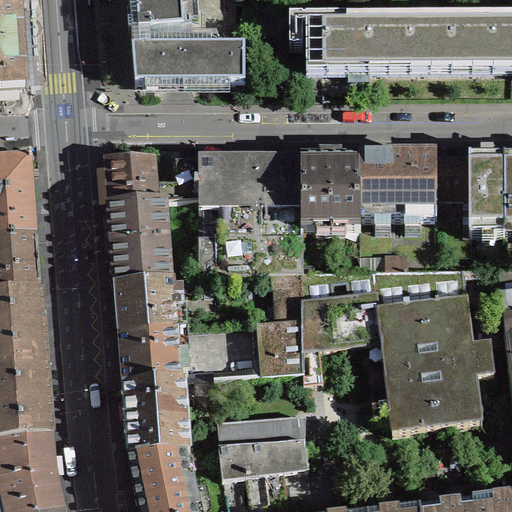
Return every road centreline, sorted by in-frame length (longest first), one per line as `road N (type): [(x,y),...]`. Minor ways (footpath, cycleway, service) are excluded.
road 1 (residential): [(66,130),(511,124)]
road 2 (tertiary): [(99,511),(66,130)]
road 3 (tertiary): [(66,130),(56,0)]
